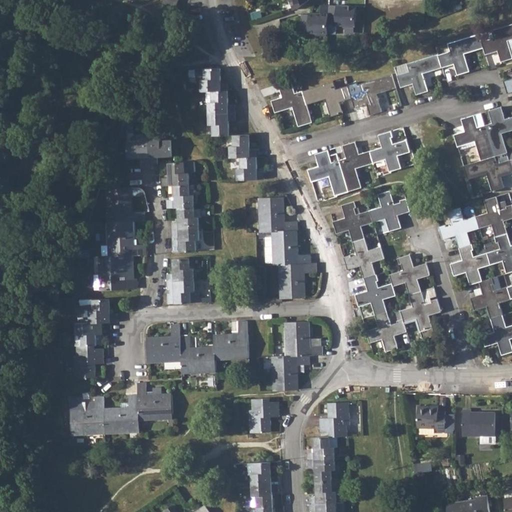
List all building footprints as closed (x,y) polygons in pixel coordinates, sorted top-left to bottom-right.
[(308,31),(327,32),(327,21),(328,4),(320,3),(320,11),(309,10),(308,12),(301,11),(300,28),(308,29),(308,31)] [(328,4),(327,21),(335,21),(335,23),(355,25),(356,5),(336,3),(336,4),(328,4)] [(511,23),(480,34),(484,47),(486,54),(498,50),(501,61),(511,57),(511,38),(511,39),(511,38),(511,23)] [(451,51),(438,55),(442,67),(455,63),(458,74),(470,70),(464,53),(484,47),(480,34),(449,43),(451,51)] [(438,54),(396,67),(402,87),(413,83),(417,94),(429,90),(423,73),(442,67),(438,55),(438,54)] [(221,68),(196,69),(196,81),(202,81),(202,91),(212,91),(222,91),(221,68)] [(392,74),(364,83),(365,90),(367,103),(371,114),(383,111),(377,93),(396,87),(392,74)] [(272,100),(276,112),(293,107),(299,126),(313,122),(307,104),(303,90),(296,92),(292,80),(279,84),(280,87),(283,96),(272,100)] [(334,81),(303,90),(307,104),(326,98),(331,116),(344,112),(341,101),(353,97),(352,94),(349,87),(349,85),(337,89),(334,81)] [(357,93),(352,94),(353,97),(356,107),(367,103),(365,90),(364,83),(362,83),(364,91),(357,93)] [(362,83),(355,85),(357,93),(364,91),(362,83)] [(208,102),(209,113),(236,112),(236,103),(229,103),(229,90),(222,91),(212,91),(213,102),(208,102)] [(493,122),(485,124),(496,156),(499,155),(507,152),(502,133),(511,129),(511,116),(505,118),(502,107),(489,110),(493,122)] [(236,112),(209,113),(210,125),(213,125),(214,135),(231,135),(230,120),(237,120),(236,112)] [(459,146),(462,145),(476,141),(477,144),(482,160),(496,156),(485,124),(481,113),(462,118),(466,130),(455,134),(459,146)] [(383,146),(373,149),(375,162),(386,158),(391,171),(402,167),(398,155),(411,151),(407,139),(394,143),(392,137),(394,136),(392,130),(379,134),(383,146)] [(230,146),(231,158),(241,157),(258,157),(257,149),(251,149),(250,134),(237,134),(234,134),(234,146),(230,146)] [(138,141),(127,141),(128,158),(143,158),(143,164),(151,163),(150,136),(138,137),(138,141)] [(161,136),(150,136),(151,163),(158,163),(158,157),(173,156),(172,139),(162,140),(161,136)] [(347,157),(339,159),(349,191),(362,187),(357,168),(374,162),(370,150),(360,153),(356,141),(344,145),(347,157)] [(329,149),(316,153),(319,166),(309,169),(312,181),(330,176),(336,195),(349,191),(339,159),(337,153),(330,155),(329,149)] [(497,161),(496,156),(465,165),(469,178),(487,173),(493,190),(505,187),(502,176),(511,172),(511,165),(510,160),(507,152),(499,155),(500,160),(497,161)] [(238,168),(238,180),(265,179),(265,171),(259,171),(258,157),(241,157),(242,168),(238,168)] [(169,177),(162,178),(163,185),(173,185),(190,184),(190,174),(197,173),(196,161),(173,162),(169,162),(169,177)] [(168,200),(168,207),(178,207),(195,206),(195,195),(191,195),(190,184),(173,185),(174,199),(168,200)] [(129,187),(108,188),(110,222),(132,220),(135,221),(145,220),(145,213),(132,213),(131,187),(129,187)] [(391,190),(379,194),(383,206),(381,206),(382,219),(386,218),(390,230),(402,226),(398,215),(411,211),(407,198),(401,200),(401,202),(395,203),(394,199),(391,190)] [(488,211),(476,216),(480,227),(492,224),(496,236),(508,232),(504,220),(511,217),(511,203),(507,206),(507,207),(501,209),(497,195),(485,199),(488,211)] [(283,196),(261,197),(261,199),(262,231),(273,231),(297,230),(299,230),(298,220),(285,221),(283,196)] [(350,229),(354,241),(366,237),(362,225),(374,222),(370,210),(357,213),(355,207),(357,207),(355,201),(343,205),(346,216),(334,221),(338,232),(350,229)] [(173,222),(173,229),(200,228),(200,217),(202,217),(201,206),(195,206),(178,207),(179,221),(173,222)] [(381,206),(370,210),(374,222),(382,219),(381,206)] [(446,224),(440,226),(444,238),(456,235),(460,247),(472,244),(468,231),(480,227),(476,216),(465,219),(461,207),(449,210),(453,224),(446,226),(446,224)] [(132,220),(110,222),(111,255),(133,254),(147,253),(147,246),(138,247),(134,247),(132,220)] [(200,228),(173,229),(173,236),(180,236),(180,251),(197,250),(196,239),(200,239),(200,228)] [(297,230),(273,231),(275,264),(281,264),(312,262),(311,255),(298,256),(297,230)] [(501,247),(487,251),(491,264),(503,260),(508,272),(511,270),(511,243),(508,232),(496,236),(495,237),(497,242),(499,241),(501,247)] [(366,237),(354,241),(358,254),(351,256),(351,255),(345,256),(349,269),(361,265),(364,277),(377,273),(373,261),(385,257),(382,246),(369,249),(366,237)] [(451,263),(455,274),(467,271),(471,283),(480,281),(483,279),(479,267),(491,264),(487,251),(475,255),(473,250),(475,249),(473,243),(472,244),(460,247),(464,259),(451,263)] [(95,274),(95,290),(138,288),(138,280),(134,280),(133,254),(111,255),(104,255),(100,256),(101,273),(95,274)] [(404,269),(390,274),(393,282),(394,285),(406,281),(410,294),(422,290),(419,278),(431,274),(427,262),(415,266),(411,254),(398,258),(400,263),(402,263),(404,269)] [(168,273),(168,281),(195,280),(194,268),(190,268),(190,257),(173,258),(174,273),(168,273)] [(312,262),(281,264),(283,299),(306,298),(305,272),(318,271),(318,262),(312,262)] [(356,294),(360,305),(372,302),(376,314),(388,310),(384,298),(393,296),(391,283),(379,286),(377,280),(379,279),(377,273),(364,277),(368,290),(356,294)] [(472,297),(475,309),(487,305),(491,318),(504,314),(500,301),(511,298),(508,286),(503,287),(495,290),(493,283),(495,283),(493,277),(483,279),(480,281),(484,293),(472,297)] [(195,280),(168,281),(169,288),(171,288),(171,293),(169,293),(169,303),(211,301),(211,297),(196,297),(195,280)] [(501,281),(495,283),(493,283),(495,290),(503,287),(501,281)] [(414,305),(401,309),(404,317),(405,321),(417,318),(421,330),(433,326),(430,314),(442,310),(438,298),(431,300),(430,296),(437,294),(434,286),(422,290),(410,294),(414,305)] [(109,298),(82,300),(83,308),(88,308),(90,310),(90,316),(83,317),(84,323),(103,322),(107,322),(110,322),(117,321),(117,319),(117,314),(110,314),(109,298)] [(379,326),(367,330),(371,342),(383,338),(387,350),(399,347),(395,334),(397,333),(396,322),(392,323),(388,310),(376,314),(379,326)] [(488,331),(482,332),(486,345),(498,341),(502,354),(511,350),(511,341),(511,338),(511,337),(511,323),(508,325),(504,314),(491,318),(495,330),(489,332),(488,331)] [(398,321),(396,322),(397,333),(408,330),(405,321),(404,317),(398,320),(398,321)] [(215,335),(216,347),(216,358),(250,357),(248,320),(239,321),(240,334),(215,335)] [(79,323),(76,323),(76,346),(77,346),(95,345),(97,345),(97,334),(100,334),(100,330),(103,330),(103,322),(84,323),(79,323)] [(310,322),(286,322),(288,357),(311,355),(324,355),(324,346),(311,346),(310,322)] [(147,338),(149,362),(183,360),(182,336),(181,323),(174,324),(174,337),(147,338)] [(433,326),(421,330),(423,338),(436,334),(433,326)] [(191,336),(182,336),(183,360),(183,372),(217,370),(216,358),(216,347),(192,348),(191,336)] [(74,357),(76,379),(97,379),(96,364),(105,363),(104,348),(95,349),(95,345),(77,346),(78,356),(74,357)] [(288,357),(275,357),(276,391),(298,390),(297,372),(305,372),(305,364),(311,364),(311,355),(288,357)] [(138,382),(139,394),(140,420),(173,418),(172,393),(148,395),(147,381),(138,382)] [(122,408),(105,408),(107,433),(140,431),(140,420),(139,394),(129,394),(129,402),(121,402),(122,408)] [(71,410),(72,434),(107,433),(105,408),(105,396),(96,396),(96,401),(96,404),(89,404),(89,401),(82,402),(82,396),(70,396),(71,410)] [(250,411),(251,433),(272,432),(272,417),(280,416),(280,402),(271,402),(271,398),(252,399),(252,411),(250,411)] [(330,432),(330,437),(339,436),(348,436),(348,425),(351,425),(350,402),(328,403),(329,418),(320,418),(321,433),(330,432)] [(438,407),(418,407),(418,428),(436,427),(436,431),(445,432),(445,429),(445,414),(445,411),(437,411),(438,407)] [(471,410),(463,409),(462,434),(481,435),(481,442),(495,442),(496,412),(471,412),(471,410)] [(445,414),(445,429),(455,429),(455,422),(455,414),(445,414)] [(308,452),(308,459),(335,458),(335,446),(340,446),(339,436),(330,437),(313,438),(314,452),(308,452)] [(335,458),(308,459),(309,467),(315,467),(315,481),(333,481),(332,470),(336,470),(335,458)] [(272,462),(237,464),(237,469),(249,469),(249,475),(252,475),(252,484),(279,483),(278,462),(272,462)] [(429,464),(421,465),(422,472),(430,471),(429,464)] [(414,466),(415,474),(422,472),(421,465),(414,466)] [(310,496),(310,504),(338,503),(337,491),(333,491),(333,481),(315,481),(316,496),(310,496)] [(279,483),(252,484),(253,496),(256,496),(256,507),(274,506),(273,491),(280,491),(279,483)] [(477,499),(446,504),(447,511),(490,511),(488,495),(476,497),(477,499)] [(337,511),(338,503),(310,504),(311,511),(317,511),(337,511)]
